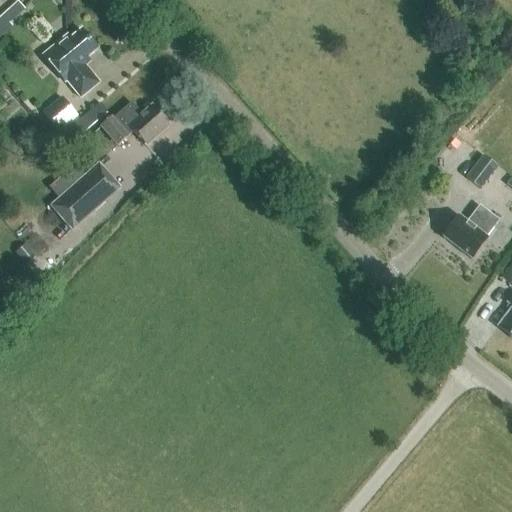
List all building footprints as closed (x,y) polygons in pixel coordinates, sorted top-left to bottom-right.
[(10,25),(25,11),(17,2),(0,17),(0,38),(12,28),(10,25)] [(82,62),(97,50),(81,30),(71,39),(68,35),(43,56),(65,83),(66,81),(80,98),(99,83),(82,62)] [(87,134),(113,116),(105,104),(79,122),(87,134)] [(141,116),(131,104),(113,120),(111,118),(100,128),(116,146),(132,132),(145,147),(168,126),(151,107),(141,116)] [(47,121),(58,134),(77,118),(67,105),(47,121)] [(482,158),(465,180),(479,191),(496,169),(482,158)] [(72,232),(119,190),(97,166),(50,207),(72,232)] [(485,238),(497,222),(478,207),(465,223),(457,217),(442,238),(470,260),(486,239),(485,238)] [(26,266),(36,258),(26,246),(16,254),(26,266)] [(511,265),(502,279),(511,286),(511,305),(510,309),(508,308),(507,309),(510,311),(497,328),(509,337),(508,338),(510,340),(511,339),(511,265)]
